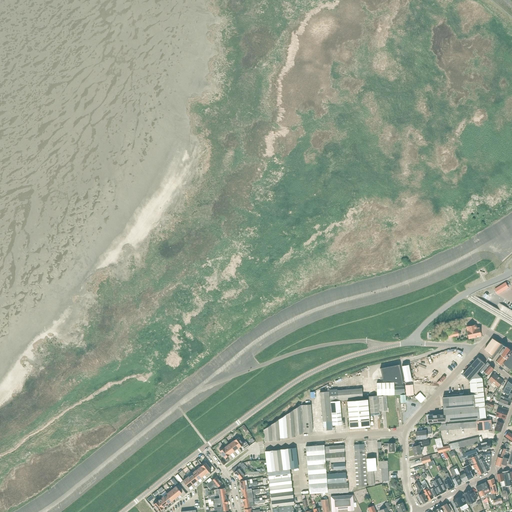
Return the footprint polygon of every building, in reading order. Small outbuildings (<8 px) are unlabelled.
[(506,283),(495,290),(498,294),(508,287),(506,283)] [(477,328),(476,326),(476,325),(467,327),(468,331),(467,331),(469,338),(480,336),(479,328),(477,328)] [(493,355),(501,344),(493,339),(485,349),(486,350),(493,355)] [(501,344),(493,355),(492,358),(496,361),(507,347),(502,344),(501,344)] [(509,357),(511,352),(511,350),(507,347),(502,353),(506,357),(507,356),(509,357)] [(511,370),(511,368),(511,367),(511,353),(503,363),(511,370)] [(496,361),(501,365),(507,359),(501,354),(496,361)] [(485,364),(478,357),(462,375),(470,381),(471,395),(443,397),(445,415),(443,415),(443,414),(441,414),(441,415),(433,416),(433,414),(427,415),(428,420),(429,419),(430,423),(430,422),(442,421),(442,423),(445,423),(445,421),(476,418),(477,421),(477,430),(483,430),(483,429),(489,429),(489,431),(492,431),(491,420),(486,420),(486,418),(487,418),(483,378),(477,373),(485,364)] [(494,369),(493,368),(490,365),(488,362),(482,369),(480,371),(483,374),(485,372),(489,375),(494,369)] [(388,367),(391,381),(403,384),(399,364),(388,367)] [(407,365),(402,366),(405,384),(411,382),(409,377),(408,368),(407,365)] [(382,379),(391,381),(388,367),(380,368),(382,379)] [(489,380),(498,387),(504,381),(494,374),(489,380)] [(505,387),(503,391),(509,394),(511,387),(511,384),(508,381),(505,387)] [(404,386),(394,387),(394,382),(376,383),(377,396),(395,395),(405,394),(404,386)] [(338,400),(362,399),(362,389),(337,390),(337,389),(329,390),(330,401),(338,401),(338,400)] [(501,396),(500,398),(511,402),(511,401),(511,391),(510,396),(506,395),(505,397),(501,396)] [(421,403),(425,398),(420,392),(415,397),(421,403)] [(370,416),(379,415),(379,396),(369,397),(370,416)] [(380,412),(385,411),(388,411),(387,396),(380,397),(380,412)] [(501,399),(498,398),(497,401),(500,402),(499,404),(503,405),(503,406),(509,408),(511,403),(511,402),(504,400),(501,399)] [(347,401),(350,428),(370,427),(367,399),(347,401)] [(330,402),(333,425),(342,425),(340,401),(330,402)] [(303,434),(303,433),(300,405),(293,410),(295,434),(303,434)] [(496,416),(505,420),(509,410),(499,407),(496,416)] [(295,437),(295,434),(293,410),(286,415),(287,437),(295,437)] [(280,438),(287,437),(286,415),(278,420),(280,438)] [(504,424),(505,421),(501,419),(500,422),(498,421),(495,430),(501,432),(504,424)] [(280,440),(280,438),(278,420),(271,424),(272,440),(280,440)] [(264,441),(272,440),(271,424),(263,429),(264,441)] [(426,434),(431,434),(431,427),(424,427),(425,430),(416,431),(417,439),(427,438),(426,434)] [(244,450),(249,446),(245,441),(243,443),(238,436),(234,439),(235,440),(233,441),(239,448),(241,446),(244,450)] [(423,447),(430,445),(429,440),(419,443),(420,445),(413,447),(415,455),(422,454),(421,450),(423,449),(423,447)] [(242,451),(239,448),(233,441),(229,444),(234,451),(237,449),(240,453),(242,451)] [(476,448),(476,449),(477,451),(480,450),(492,447),(490,441),(478,444),(479,447),(476,448)] [(388,452),(395,451),(394,443),(388,443),(383,444),(383,448),(388,448),(388,452)] [(499,455),(504,457),(507,448),(509,444),(506,443),(504,448),(502,447),(499,455)] [(237,455),(234,451),(229,444),(224,447),(229,454),(230,454),(232,453),(235,456),(237,455)] [(317,455),(324,455),(324,445),(316,446),(317,455)] [(330,453),(330,452),(344,451),(343,445),(328,446),(325,447),(325,454),(330,453)] [(306,456),(317,455),(316,446),(306,446),(306,456)] [(232,458),(230,454),(229,454),(224,447),(223,448),(222,448),(219,450),(221,453),(219,454),(221,456),(223,455),(225,458),(227,456),(230,460),(232,458)] [(288,448),(290,469),(298,468),(296,447),(288,448)] [(283,470),(290,469),(288,448),(280,449),(283,470)] [(275,471),(283,470),(280,449),(273,450),(275,471)] [(479,454),(477,451),(476,449),(466,453),(468,458),(473,456),(473,457),(476,456),(479,455),(479,454)] [(267,472),(275,471),(273,450),(265,451),(267,472)] [(491,455),(490,451),(482,453),(479,454),(479,455),(476,456),(485,472),(490,470),(488,466),(491,465),(491,455)] [(326,463),(345,461),(344,452),(330,453),(325,454),(326,463)] [(307,465),(325,464),(324,455),(317,455),(306,456),(307,465)] [(484,472),(485,472),(476,456),(473,457),(472,458),(475,464),(473,465),(474,469),(476,468),(479,475),(484,472)] [(374,485),(373,470),(376,470),(375,458),(366,458),(367,471),(368,486),(374,485)] [(389,481),(388,468),(387,461),(379,461),(379,469),(381,469),(382,481),(389,481)] [(208,476),(211,474),(209,471),(211,470),(209,467),(210,466),(208,464),(207,464),(205,462),(202,464),(201,465),(202,465),(201,466),(205,471),(208,476)] [(244,470),(243,468),(239,464),(231,470),(237,476),(244,470)] [(308,475),(326,473),(325,464),(307,465),(308,475)] [(208,476),(205,471),(201,466),(196,470),(200,475),(202,477),(204,475),(206,477),(208,476)] [(470,470),(468,470),(466,466),(463,468),(465,472),(469,480),(474,477),(470,470)] [(454,469),(455,469),(454,467),(450,469),(453,475),(451,476),(453,479),(456,486),(461,483),(458,477),(457,475),(454,469)] [(291,476),(290,469),(268,472),(269,479),(291,476)] [(202,477),(200,475),(196,470),(192,474),(196,479),(197,481),(197,480),(200,478),(202,481),(204,479),(202,477)] [(244,470),(237,476),(240,480),(244,476),(247,475),(247,472),(245,472),(244,470)] [(509,471),(503,472),(506,486),(511,484),(511,481),(510,481),(509,479),(511,479),(509,471)] [(463,482),(469,480),(465,472),(460,475),(463,482)] [(308,484),(327,483),(326,473),(308,475),(308,484)] [(345,473),(327,474),(327,483),(346,482),(345,473)] [(454,487),(450,479),(451,479),(448,473),(445,475),(446,477),(443,478),(445,482),(449,490),(454,487)] [(497,475),(498,477),(499,481),(501,481),(503,486),(505,486),(503,473),(497,475)] [(197,481),(196,479),(192,474),(187,477),(191,482),(193,484),(195,482),(197,484),(199,483),(197,480),(197,481)] [(209,488),(219,480),(216,476),(211,481),(206,485),(209,488)] [(292,484),(292,483),(291,476),(269,479),(270,486),(292,484)] [(193,484),(191,482),(187,477),(183,481),(180,483),(182,485),(185,483),(186,486),(188,488),(191,486),(193,488),(195,486),(193,484)] [(440,478),(434,481),(440,494),(446,491),(442,483),(440,478)] [(495,495),(495,493),(498,492),(494,478),(488,481),(491,492),(494,499),(496,498),(495,495)] [(210,490),(213,488),(215,486),(217,488),(222,484),(219,480),(209,488),(210,490)] [(439,495),(436,487),(433,481),(430,483),(433,488),(431,489),(435,497),(439,495)] [(424,493),(419,482),(415,484),(418,490),(417,491),(419,495),(419,496),(423,503),(428,501),(424,493)] [(494,500),(489,490),(486,482),(482,484),(486,494),(487,496),(490,495),(492,500),(494,500)] [(309,493),(322,493),(327,492),(327,483),(308,484),(309,493)] [(328,493),(348,492),(347,483),(327,484),(328,493)] [(430,489),(428,486),(426,483),(422,485),(424,490),(425,489),(424,490),(425,492),(424,493),(429,500),(433,498),(429,490),(430,489)] [(178,489),(180,487),(178,484),(176,486),(171,490),(175,495),(177,497),(179,495),(181,497),(183,496),(182,493),(180,491),(178,489)] [(293,491),(293,490),(292,484),(270,486),(270,493),(293,491)] [(481,497),(486,494),(482,484),(476,487),(481,497)] [(177,497),(175,495),(171,490),(167,494),(171,499),(172,500),(175,498),(177,501),(179,499),(177,497)] [(465,493),(466,493),(464,494),(469,505),(476,501),(475,499),(478,498),(475,492),(472,493),(471,490),(469,491),(465,493)] [(293,498),(293,497),(293,491),(270,493),(271,500),(293,498)] [(172,500),(171,499),(167,494),(162,497),(167,502),(168,504),(171,502),(173,504),(174,503),(172,500)] [(348,510),(354,510),(353,495),(331,497),(332,511),(338,511),(338,509),(348,509),(348,510)] [(457,508),(458,511),(462,511),(460,507),(467,503),(463,495),(453,500),(457,508)] [(168,504),(167,502),(162,497),(158,501),(162,506),(163,508),(164,507),(166,505),(168,508),(170,506),(168,504)] [(294,504),(294,502),(293,498),(271,500),(272,507),(294,504)] [(398,511),(402,511),(405,511),(402,502),(402,503),(400,498),(395,500),(397,504),(396,505),(398,511)] [(500,503),(503,502),(501,498),(494,500),(497,509),(501,505),(500,503)] [(305,499),(302,500),(304,508),(305,511),(311,511),(311,510),(308,511),(306,505),(305,499)] [(163,508),(162,506),(158,501),(157,502),(156,501),(153,504),(155,506),(153,507),(155,510),(157,509),(159,511),(161,510),(162,511),(163,511),(166,510),(164,507),(163,508)] [(315,501),(311,502),(313,511),(320,511),(319,507),(316,508),(314,504),(316,504),(315,501)] [(388,511),(388,510),(391,509),(388,502),(385,504),(386,507),(379,510),(379,511),(388,511)] [(449,511),(453,510),(450,504),(448,505),(447,503),(442,507),(444,511),(449,511)]
